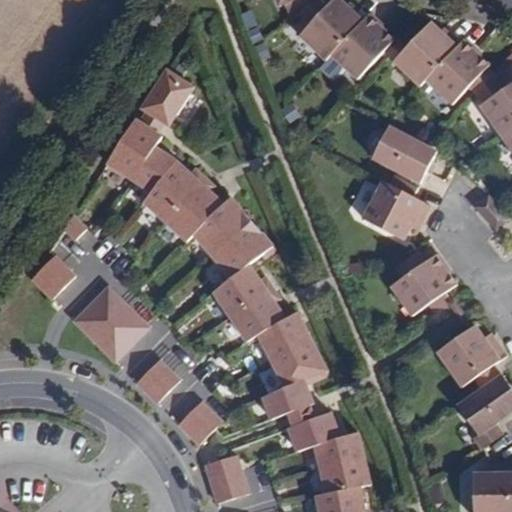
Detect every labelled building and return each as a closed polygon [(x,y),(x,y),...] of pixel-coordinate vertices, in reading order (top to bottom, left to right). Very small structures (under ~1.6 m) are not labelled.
[(293,2),(296,0),(275,0),(279,8),(293,2)] [(300,15),(319,1),(318,0),(296,0),(293,2),(300,15)] [(332,56),(364,22),(355,13),(348,6),(340,0),(335,0),(328,8),(312,25),(301,37),(327,62),(332,56)] [(328,8),(319,1),(300,15),(312,25),(328,8)] [(348,6),(355,13),(359,9),(352,3),(348,6)] [(387,52),(396,42),(370,17),(364,22),(332,56),(359,81),(387,52)] [(428,81),(459,48),(448,39),(442,33),(432,24),(406,52),(398,61),(396,63),(422,87),(428,81)] [(442,33),(448,39),(452,35),(446,29),(442,33)] [(392,56),(401,47),(396,42),(387,52),(392,56)] [(471,88),(488,69),(491,66),(465,42),(459,48),(428,81),(454,106),(471,88)] [(406,52),(401,47),(392,56),(398,61),(406,52)] [(166,110),(171,112),(196,72),(169,55),(143,95),(148,97),(166,110)] [(477,93),(494,74),(488,69),(471,88),(477,93)] [(506,90),(494,74),(477,93),(486,104),(506,90)] [(504,135),(511,129),(511,85),(506,90),(486,104),(483,106),(504,135)] [(148,97),(141,108),(159,120),(166,110),(148,97)] [(137,105),(108,151),(134,168),(156,134),(157,134),(164,123),(159,120),(141,108),(137,105)] [(439,152),(427,146),(391,127),(375,158),(422,184),(428,172),(433,164),(439,152)] [(153,180),(178,148),(157,134),(156,134),(134,168),(153,180)] [(144,191),(166,211),(207,166),(197,157),(193,162),(178,148),(153,180),(144,191)] [(433,164),(428,172),(433,174),(437,167),(433,164)] [(188,231),(195,223),(226,193),(226,192),(212,179),(216,174),(207,166),(166,211),(188,231)] [(433,207),(385,181),(365,219),(405,241),(412,228),(416,220),(424,224),(433,207)] [(195,223),(214,246),(254,210),(233,185),(226,192),(226,193),(195,223)] [(490,196),(475,211),(496,232),(511,218),(490,196)] [(73,205),(64,219),(65,219),(75,230),(87,219),(73,205)] [(214,246),(233,268),(251,254),(275,235),(254,210),(214,246)] [(416,220),(412,228),(419,231),(424,224),(416,220)] [(54,247),(43,258),(63,279),(75,267),(54,247)] [(420,252),(399,267),(407,278),(428,263),(420,252)] [(214,283),(231,308),(275,278),(268,268),(262,271),(251,254),(233,268),(214,283)] [(428,263),(407,278),(394,287),(415,316),(459,284),(438,255),(428,263)] [(43,258),(31,271),(51,291),(63,279),(43,258)] [(231,308),(248,334),(260,327),(288,310),(276,293),(282,289),(275,278),(231,308)] [(109,279),(97,290),(117,311),(129,299),(109,279)] [(97,290),(85,302),(106,322),(117,311),(97,290)] [(129,299),(117,311),(137,331),(149,320),(129,299)] [(85,302),(73,314),(94,334),(106,322),(85,302)] [(260,327),(273,354),(314,333),(299,303),(288,310),(260,327)] [(117,311),(106,322),(126,343),(137,331),(117,311)] [(106,322),(94,334),(115,355),(126,343),(106,322)] [(465,386),(476,378),(496,364),(508,356),(497,341),(491,346),(486,338),(477,326),(440,351),(465,386)] [(273,354),(287,381),(306,373),(311,371),(317,373),(327,368),(329,363),(314,333),(273,354)] [(491,346),(497,341),(492,334),(486,338),(491,346)] [(159,353),(148,365),(169,386),(180,374),(159,353)] [(484,389),(504,375),(496,364),(476,378),(484,389)] [(148,365),(137,376),(153,390),(158,396),(169,386),(148,365)] [(311,399),(315,397),(306,373),(287,381),(264,391),(272,414),(290,407),(311,399)] [(511,386),(504,375),(484,389),(460,406),(481,434),(482,435),(497,424),(511,413),(511,386)] [(201,396),(190,407),(211,428),(217,422),(222,417),(201,396)] [(311,399),(290,407),(295,420),(316,412),(311,399)] [(295,420),(290,422),(298,445),(316,440),(342,432),(342,431),(332,406),(316,412),(295,420)] [(190,407),(178,419),(199,440),(211,428),(190,407)] [(476,437),(485,449),(505,435),(497,424),(482,435),(481,434),(476,437)] [(316,440),(321,462),(365,450),(360,426),(342,431),(342,432),(316,440)] [(224,454),(227,466),(224,467),(233,495),(248,490),(237,450),(224,454)] [(365,450),(321,462),(327,489),(362,482),(372,480),(365,450)] [(224,454),(206,460),(209,471),(224,467),(227,466),(224,454)] [(511,511),(511,464),(499,465),(499,473),(490,474),(475,474),(476,511),(511,511)] [(490,465),(490,474),(499,473),(499,465),(490,465)] [(233,495),(224,467),(209,471),(217,500),(233,495)] [(327,489),(317,491),(320,511),(366,511),(362,482),(327,489)]
